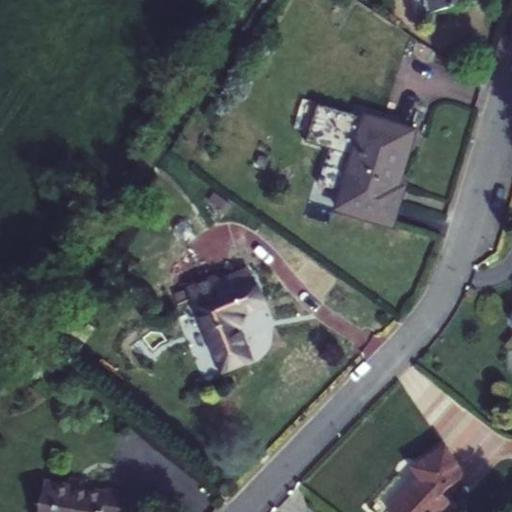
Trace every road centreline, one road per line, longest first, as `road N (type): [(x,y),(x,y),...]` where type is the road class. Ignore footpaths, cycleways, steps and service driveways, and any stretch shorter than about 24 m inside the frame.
road 1 (residential): [(242,511),(429,314),(457,261),(511,73)]
road 2 (track): [(269,0),(52,340),(0,398)]
